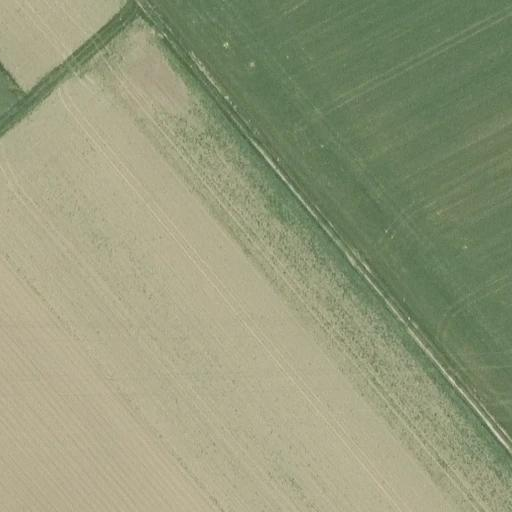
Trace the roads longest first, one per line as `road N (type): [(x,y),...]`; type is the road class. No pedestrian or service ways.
road 1 (track): [(511,451),(142,7)]
road 2 (track): [(0,125),(142,7)]
